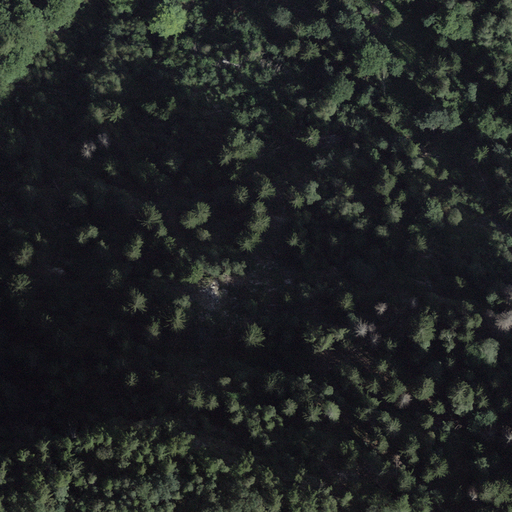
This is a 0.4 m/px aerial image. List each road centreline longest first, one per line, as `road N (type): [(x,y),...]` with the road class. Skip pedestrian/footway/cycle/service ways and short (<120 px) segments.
road 1 (motorway): [(341,0),(511,294)]
road 2 (motorway): [(511,187),(403,0)]
